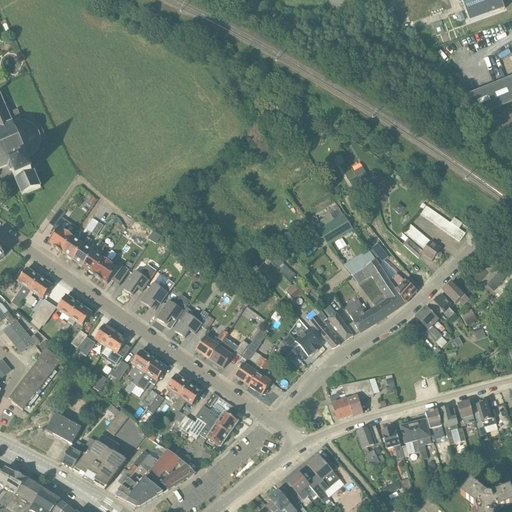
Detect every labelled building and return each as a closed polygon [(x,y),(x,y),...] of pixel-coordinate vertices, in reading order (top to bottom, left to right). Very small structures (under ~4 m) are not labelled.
[(461,0),(470,22),(504,10),(500,0),(461,0)] [(503,26),(399,64),(427,79),(511,48),(503,26)] [(11,32),(8,33),(16,51),(19,50),(20,50),(12,31),(11,32)] [(488,113),(511,103),(511,77),(462,98),(488,113)] [(43,131),(42,130),(41,128),(41,127),(40,126),(38,124),(37,123),(36,122),(34,121),(32,120),(30,118),(28,118),(27,117),(25,117),(24,117),(22,117),(21,117),(18,110),(9,114),(0,95),(0,94),(0,181),(1,184),(14,178),(22,197),(26,195),(41,189),(35,174),(43,171),(41,166),(42,165),(39,158),(40,157),(41,156),(43,154),(44,152),(44,151),(45,150),(45,148),(45,147),(46,145),(46,144),(46,142),(46,141),(45,139),(45,138),(45,136),(44,135),(44,134),(43,132),(43,131)] [(314,121),(305,115),(301,122),(310,127),(314,121)] [(356,187),(361,184),(358,178),(352,181),(356,187)] [(392,190),(386,182),(376,189),(382,197),(392,190)] [(92,197),(88,202),(93,206),(97,200),(92,197)] [(335,202),(326,208),(331,215),(335,221),(344,216),(335,202)] [(404,209),(398,203),(392,209),(398,215),(404,209)] [(420,215),(425,218),(431,210),(426,207),(420,215)] [(54,248),(61,254),(62,253),(77,230),(78,231),(78,229),(62,218),(65,213),(60,209),(49,224),(54,228),(51,233),(55,235),(49,244),(54,248)] [(425,218),(429,221),(435,213),(431,210),(425,218)] [(429,221),(433,224),(439,216),(435,213),(429,221)] [(324,228),(318,232),(327,246),(327,247),(353,230),(344,216),(335,221),(324,228)] [(433,224),(438,227),(444,219),(439,216),(433,224)] [(92,233),(98,223),(93,219),(86,230),(92,233)] [(438,227),(442,230),(448,222),(444,219),(438,227)] [(442,230),(446,233),(452,225),(448,222),(442,230)] [(98,223),(92,233),(97,236),(103,226),(98,223)] [(403,233),(407,236),(414,228),(410,225),(403,233)] [(446,233),(451,237),(457,228),(452,225),(446,233)] [(407,236),(411,240),(418,232),(414,228),(407,236)] [(451,237),(455,240),(461,231),(457,228),(451,237)] [(77,230),(62,253),(72,260),(83,245),(78,241),(80,238),(78,237),(81,233),(78,231),(77,230)] [(461,231),(455,240),(460,243),(465,234),(461,231)] [(411,240),(415,243),(422,235),(418,232),(411,240)] [(152,233),(148,240),(156,244),(160,237),(152,233)] [(415,243),(419,246),(426,238),(422,235),(415,243)] [(426,238),(419,246),(423,250),(430,242),(426,238)] [(405,242),(403,245),(412,254),(419,259),(421,255),(431,262),(435,257),(438,259),(441,254),(438,252),(440,250),(432,244),(429,243),(423,252),(408,239),(405,242)] [(93,253),(83,268),(91,273),(91,274),(93,275),(94,275),(94,276),(105,260),(104,259),(104,258),(100,256),(99,256),(106,246),(101,242),(94,253),(93,252),(93,253)] [(368,250),(379,266),(389,258),(377,244),(368,250)] [(72,260),(83,268),(93,252),(83,245),(72,260)] [(277,248),(267,259),(272,263),(275,267),(280,272),(289,282),(296,276),(287,266),(277,258),(281,253),(277,248)] [(358,256),(344,266),(347,270),(352,278),(355,281),(361,278),(363,282),(372,277),(382,293),(387,300),(378,306),(370,311),(379,322),(385,318),(386,318),(394,312),(405,304),(397,293),(397,292),(395,290),(390,282),(383,272),(379,266),(377,262),(368,250),(360,255),(359,256),(358,256)] [(180,258),(177,263),(183,267),(186,261),(180,258)] [(118,286),(119,287),(133,266),(131,264),(128,263),(125,268),(120,265),(118,269),(105,260),(94,276),(102,282),(102,281),(107,285),(111,279),(120,285),(118,286)] [(128,281),(123,289),(132,296),(137,289),(142,293),(144,290),(150,282),(156,272),(146,265),(140,275),(135,272),(128,281)] [(23,288),(12,304),(19,308),(22,304),(24,302),(40,278),(27,270),(21,278),(18,282),(17,283),(23,288)] [(508,276),(501,270),(487,286),(493,292),(508,276)] [(147,294),(141,302),(151,309),(156,302),(161,305),(163,303),(168,294),(171,291),(175,285),(168,280),(160,275),(154,285),(154,284),(147,294)] [(397,275),(390,282),(395,290),(397,292),(397,293),(405,304),(416,292),(397,275)] [(44,300),(52,287),(40,278),(24,302),(31,307),(36,300),(31,297),(33,295),(43,302),(44,300)] [(231,282),(228,287),(233,291),(237,285),(231,282)] [(465,296),(452,283),(443,292),(455,305),(458,302),(463,307),(469,301),(465,296)] [(295,285),(286,292),(293,301),(302,293),(295,285)] [(449,309),(451,306),(441,296),(437,300),(436,299),(428,307),(439,318),(441,316),(446,322),(454,314),(449,309)] [(57,309),(56,311),(63,315),(60,319),(63,321),(67,323),(79,306),(66,297),(60,305),(57,309)] [(45,300),(32,319),(33,320),(38,323),(51,304),(45,300)] [(359,300),(345,308),(350,317),(354,323),(360,334),(379,322),(370,311),(367,313),(359,300)] [(174,305),(169,302),(157,319),(166,326),(171,319),(176,322),(186,308),(176,301),(174,305)] [(328,303),(322,308),(330,319),(329,319),(340,334),(346,342),(353,337),(357,335),(360,334),(354,323),(346,328),(342,322),(336,314),(328,303)] [(51,304),(38,323),(42,326),(44,327),(57,308),(51,304)] [(287,310),(279,305),(275,311),(282,316),(287,310)] [(83,327),(92,314),(79,306),(67,323),(62,331),(65,333),(71,325),(73,326),(75,324),(82,329),(83,327)] [(426,308),(415,319),(416,319),(427,331),(426,332),(435,344),(436,343),(442,349),(447,344),(441,338),(432,328),(433,327),(439,321),(426,308)] [(8,323),(13,319),(8,312),(4,315),(0,310),(0,323),(5,319),(8,323)] [(181,324),(175,332),(185,339),(190,332),(195,335),(196,333),(201,327),(208,316),(209,315),(203,311),(199,317),(195,314),(192,318),(187,315),(183,321),(181,324)] [(319,314),(310,322),(327,342),(333,350),(339,346),(328,333),(329,332),(325,327),(326,326),(324,323),(327,320),(321,312),(319,314)] [(469,312),(460,316),(466,327),(475,323),(469,312)] [(208,316),(201,327),(207,331),(214,320),(208,316)] [(13,343),(26,333),(17,322),(16,323),(13,319),(8,323),(11,327),(4,333),(13,343)] [(30,324),(35,328),(39,331),(42,326),(38,323),(33,320),(30,324)] [(63,321),(58,328),(62,331),(67,323),(63,321)] [(425,330),(418,323),(413,328),(421,335),(425,330)] [(94,340),(105,348),(115,334),(104,326),(94,340)] [(217,339),(222,342),(228,335),(223,332),(223,331),(217,339)] [(289,333),(283,342),(292,352),(299,346),(308,357),(313,353),(314,355),(319,351),(317,350),(322,346),(309,331),(295,342),(289,333)] [(483,331),(474,333),(476,341),(486,339),(483,331)] [(81,332),(71,345),(78,350),(88,337),(81,332)] [(26,333),(13,343),(21,354),(33,344),(35,347),(40,343),(34,336),(30,339),(26,333)] [(116,366),(122,358),(118,355),(127,342),(115,334),(105,348),(112,352),(107,360),(116,366)] [(224,370),(233,357),(225,351),(234,339),(228,335),(222,342),(219,347),(210,360),(224,370)] [(249,346),(241,357),(246,361),(248,359),(250,361),(256,353),(262,344),(260,343),(259,343),(262,339),(257,336),(254,340),(249,346)] [(196,351),(210,360),(219,347),(206,337),(196,351)] [(87,339),(78,351),(78,352),(86,357),(95,344),(87,339)] [(45,341),(38,346),(43,352),(50,346),(45,341)] [(238,348),(235,353),(241,357),(249,346),(246,344),(243,342),(238,348)] [(282,342),(277,347),(287,357),(292,352),(282,342)] [(23,412),(29,404),(62,362),(54,356),(46,350),(41,356),(45,359),(11,402),(23,412)] [(132,384),(136,386),(142,378),(154,361),(141,352),(132,364),(131,365),(136,369),(136,370),(135,370),(134,370),(133,371),(132,371),(132,372),(131,372),(131,373),(130,374),(130,375),(130,376),(130,377),(130,378),(131,378),(131,379),(132,380),(133,380),(133,381),(134,381),(132,384)] [(235,378),(248,387),(266,362),(261,358),(257,365),(253,362),(250,361),(248,359),(246,361),(244,364),(235,378)] [(0,380),(10,372),(2,361),(0,362),(0,380)] [(142,378),(136,386),(144,392),(150,383),(152,380),(156,383),(157,383),(159,380),(160,380),(161,380),(160,379),(166,370),(154,361),(142,378)] [(121,362),(115,371),(114,371),(110,376),(118,382),(128,367),(121,362)] [(266,362),(249,387),(262,396),(263,396),(265,395),(267,393),(267,390),(271,384),(266,380),(270,374),(266,372),(271,365),(266,362)] [(102,376),(93,389),(98,392),(99,392),(107,380),(106,379),(102,376)] [(169,386),(167,390),(179,398),(189,385),(176,376),(169,386),(168,385),(168,386),(169,386)] [(393,378),(386,380),(388,389),(395,387),(393,378)] [(374,396),(369,381),(342,386),(344,395),(346,400),(351,418),(363,414),(359,402),(374,396)] [(176,411),(171,417),(176,421),(181,414),(179,413),(186,403),(192,408),(196,402),(201,394),(189,385),(179,398),(179,399),(172,408),(176,411)] [(147,399),(142,407),(147,411),(158,396),(152,392),(147,399)] [(213,395),(209,400),(214,404),(218,399),(213,395)] [(351,418),(346,400),(344,395),(340,397),(339,395),(329,398),(337,423),(351,418)] [(153,415),(164,400),(158,396),(147,411),(153,415)] [(469,402),(457,406),(460,415),(461,421),(463,420),(464,426),(475,423),(471,409),(469,402)] [(477,407),(471,409),(475,423),(476,424),(481,442),(487,441),(484,428),(495,425),(495,423),(489,403),(477,406),(477,407)] [(115,418),(120,413),(117,410),(112,405),(107,410),(115,418)] [(198,414),(196,417),(198,419),(201,421),(203,418),(216,426),(229,436),(238,423),(224,414),(221,419),(210,411),(204,407),(202,409),(198,414)] [(458,426),(456,420),(454,410),(450,411),(449,408),(440,410),(442,420),(448,440),(454,439),(455,445),(460,443),(460,442),(465,441),(463,430),(458,431),(456,426),(458,426)] [(120,413),(115,418),(106,430),(114,437),(129,417),(121,411),(120,413)] [(430,431),(442,428),(437,411),(425,414),(430,431)] [(82,429),(55,415),(46,431),(53,435),(53,436),(72,446),(82,429)] [(179,428),(179,429),(178,431),(186,436),(188,434),(188,435),(196,424),(186,417),(180,426),(179,427),(179,428)] [(203,418),(201,421),(207,426),(204,429),(211,433),(207,439),(207,440),(208,439),(212,442),(220,448),(229,436),(216,426),(203,418)] [(196,424),(188,435),(196,440),(199,436),(204,429),(207,426),(201,421),(198,419),(196,424)] [(421,423),(413,425),(420,453),(422,461),(428,460),(424,446),(431,444),(430,439),(428,431),(425,421),(425,422),(424,420),(421,421),(421,423)] [(401,428),(400,428),(403,438),(405,446),(406,445),(412,444),(415,454),(420,453),(413,425),(405,427),(404,426),(401,426),(401,428)] [(370,429),(356,433),(362,450),(371,468),(379,464),(384,462),(382,456),(377,458),(374,451),(369,453),(367,449),(380,444),(382,443),(375,427),(370,429)] [(404,459),(400,448),(395,428),(393,429),(392,430),(382,433),(386,450),(394,449),(395,452),(397,461),(404,459)] [(442,431),(431,434),(432,440),(444,438),(442,431)] [(145,437),(153,442),(156,438),(151,434),(150,436),(147,434),(145,437)] [(84,458),(73,472),(84,478),(90,474),(97,478),(94,484),(105,491),(127,462),(125,460),(115,454),(120,446),(102,435),(96,443),(96,442),(84,458)] [(61,465),(73,472),(84,458),(96,442),(90,439),(85,448),(83,447),(79,453),(70,448),(61,465)] [(433,441),(436,454),(441,453),(438,440),(433,441)] [(154,479),(168,492),(195,475),(187,467),(187,466),(176,457),(168,451),(158,446),(150,455),(140,467),(149,474),(154,479)] [(409,457),(409,456),(406,447),(400,448),(404,459),(409,457)] [(213,453),(206,449),(202,457),(209,461),(213,453)] [(115,497),(126,503),(142,483),(149,474),(140,467),(150,455),(145,451),(128,472),(132,476),(115,497)] [(176,457),(187,466),(191,461),(180,452),(176,457)] [(313,480),(324,494),(340,481),(333,473),(337,469),(328,458),(324,462),(319,457),(308,466),(317,477),(313,480)] [(0,486),(4,488),(15,474),(6,469),(3,472),(0,476),(0,486)] [(0,511),(3,511),(5,511),(12,500),(15,496),(27,480),(15,474),(4,488),(8,491),(0,501),(0,511)] [(142,483),(126,503),(136,509),(141,508),(168,492),(154,479),(149,474),(142,483)] [(299,474),(288,483),(294,491),(303,501),(308,496),(311,500),(316,496),(324,505),(329,499),(324,494),(313,480),(307,484),(299,474)] [(30,511),(44,491),(27,480),(15,496),(12,500),(5,511),(3,511),(30,511)] [(407,495),(413,493),(409,480),(401,482),(407,495)] [(477,511),(496,511),(498,510),(511,504),(511,493),(510,488),(491,496),(487,495),(470,482),(460,495),(476,507),(477,511)] [(63,511),(67,507),(60,501),(44,491),(30,511),(63,511)] [(272,502),(266,507),(270,511),(295,511),(285,499),(279,491),(275,494),(274,494),(271,496),(271,498),(269,499),(272,502)] [(363,501),(360,508),(366,511),(369,504),(363,501)]
